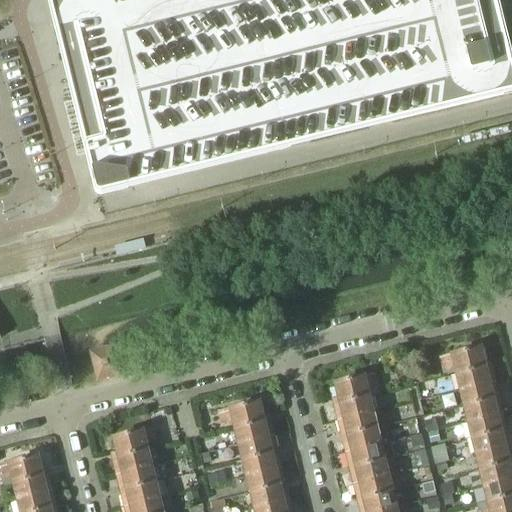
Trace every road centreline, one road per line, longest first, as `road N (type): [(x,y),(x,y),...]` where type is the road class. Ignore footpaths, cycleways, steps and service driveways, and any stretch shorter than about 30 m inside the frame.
road 1 (residential): [(65,414),(285,360)]
road 2 (residential): [(285,360),(503,307)]
road 3 (residential): [(319,511),(285,360)]
